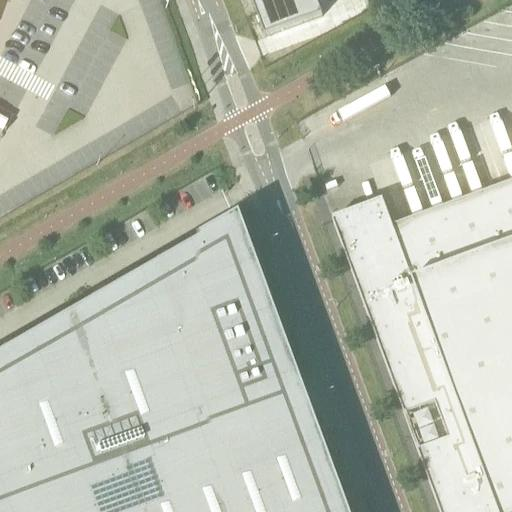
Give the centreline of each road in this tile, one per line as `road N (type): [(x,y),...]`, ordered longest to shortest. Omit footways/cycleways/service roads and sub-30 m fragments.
road 1 (unclassified): [(395,511),(204,0)]
road 2 (unknown): [(268,173),(511,67)]
